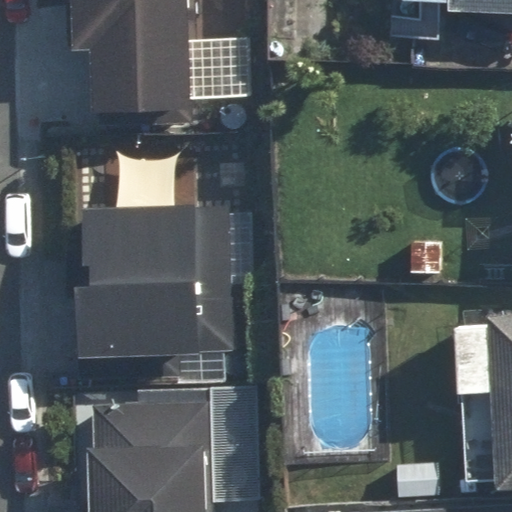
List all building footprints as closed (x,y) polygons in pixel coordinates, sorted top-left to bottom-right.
[(80,0),(82,39),(119,38),(121,95),(219,91),(215,0),(80,0)] [(179,363),(183,216),(166,216),(168,161),(112,160),(111,215),(76,214),(72,360),(179,363)] [(256,210),(228,209),(225,285),(253,287),(256,210)] [(219,393),(106,397),(108,449),(114,449),(115,511),(228,511),(225,428),(220,428),(219,393)] [(461,431),(422,429),(419,478),(458,480),(461,431)]
